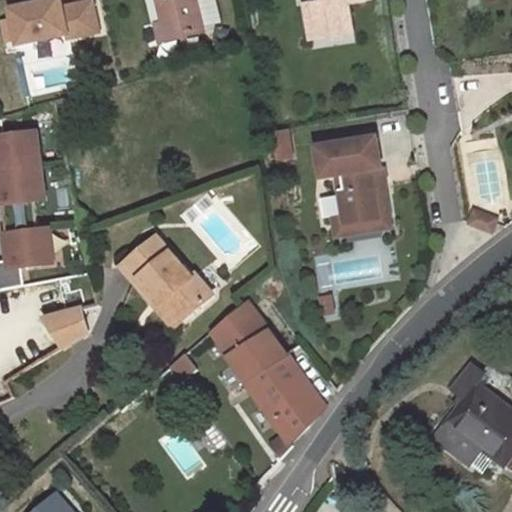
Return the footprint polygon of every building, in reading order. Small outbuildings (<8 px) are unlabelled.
[(102,34),(96,0),(79,0),(68,2),(67,0),(39,0),(10,5),(17,47),(102,34)] [(159,0),(165,23),(168,40),(204,31),(223,27),(216,0),(159,0)] [(303,0),(304,5),(313,4),(317,39),(358,34),(355,4),(372,2),(372,0),(303,0)] [(156,25),(160,42),(168,40),(165,23),(156,25)] [(0,206),(2,207),(5,234),(3,235),(7,261),(0,262),(0,290),(22,286),(20,267),(53,263),(50,246),(45,246),(43,229),(35,230),(31,203),(44,201),(41,184),(37,184),(32,151),(37,151),(34,133),(2,138),(0,126),(0,206)] [(379,140),(319,150),(324,181),(339,179),(347,228),(392,221),(387,186),(377,187),(374,173),(384,171),(379,140)] [(477,213),(473,224),(487,230),(498,221),(477,213)] [(124,253),(146,303),(151,302),(162,325),(197,308),(186,285),(182,287),(160,238),(124,253)] [(210,332),(280,435),(269,445),(280,458),(289,448),(287,446),(325,407),(287,354),(301,343),(271,304),(257,314),(247,301),(210,332)] [(65,352),(90,337),(82,307),(43,318),(47,323),(63,347),(65,352)] [(47,323),(25,337),(32,350),(8,364),(15,376),(63,347),(47,323)] [(196,371),(185,357),(170,368),(181,383),(196,371)] [(511,410),(479,384),(485,375),(475,366),(456,391),(466,400),(438,438),(472,466),(484,451),(505,467),(511,457),(511,410)] [(0,384),(0,404),(15,399),(7,381),(0,384)] [(71,511),(57,496),(38,511),(71,511)]
